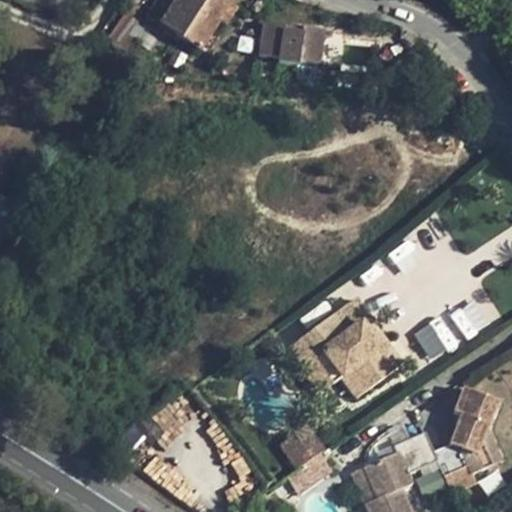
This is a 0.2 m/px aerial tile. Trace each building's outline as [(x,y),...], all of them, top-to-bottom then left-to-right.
[(156,0),(148,13),(152,16),(150,19),(199,52),(218,23),(216,22),(228,4),(223,1),(221,0),(156,0)] [(216,22),(218,23),(224,28),(236,10),(228,4),(216,22)] [(137,24),(124,15),(108,40),(127,53),(136,41),(132,39),(128,36),(137,24)] [(224,28),(218,23),(199,52),(205,56),(224,28)] [(141,26),(137,24),(128,36),(132,39),(141,26)] [(259,58),(278,61),(277,65),(298,68),(299,63),(319,65),(324,32),(302,30),(302,35),(293,33),(294,29),(283,28),(283,27),(263,24),(259,58)] [(386,82),(389,84),(409,86),(422,64),(410,52),(396,66),(386,82)] [(0,152),(0,167),(2,169),(9,157),(0,152)] [(468,340),(495,317),(474,293),(448,316),(468,340)] [(395,362),(366,321),(369,319),(356,301),(286,349),(299,368),(325,350),(340,372),(353,391),(395,362)] [(413,334),(432,361),(459,342),(440,314),(413,334)] [(299,368),(315,390),(340,372),(325,350),(299,368)] [(453,414),(460,417),(448,447),(432,454),(436,464),(438,467),(443,479),(467,469),(470,476),(470,477),(488,469),(482,456),(486,454),(481,443),(486,430),(496,403),(463,390),(453,414)] [(158,440),(185,428),(175,406),(148,417),(158,440)] [(206,428),(223,459),(234,453),(217,422),(206,428)] [(281,446),(298,471),(322,454),(305,429),(281,446)] [(502,464),(486,430),(481,443),(486,454),(492,468),(502,464)] [(395,455),(362,469),(376,500),(364,505),(367,511),(409,511),(401,492),(411,487),(406,477),(436,464),(432,454),(423,434),(392,448),(395,455)] [(486,454),(482,456),(488,469),(492,468),(486,454)] [(443,479),(438,467),(423,473),(429,488),(436,484),(442,500),(450,496),(444,483),(443,479)] [(351,474),(364,505),(376,500),(362,469),(351,474)] [(459,480),(470,476),(467,469),(443,479),(444,483),(459,480)] [(459,480),(444,483),(450,496),(464,490),(459,480)]
